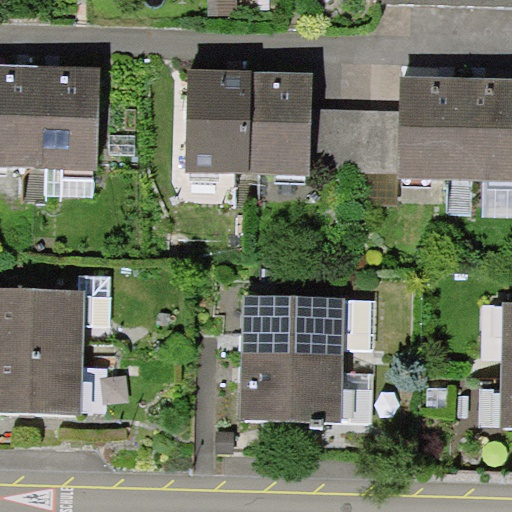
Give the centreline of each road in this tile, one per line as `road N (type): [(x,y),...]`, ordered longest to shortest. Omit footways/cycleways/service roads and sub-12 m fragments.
road 1 (residential): [(511,507),(0,495)]
road 2 (residential): [(0,47),(511,51)]
